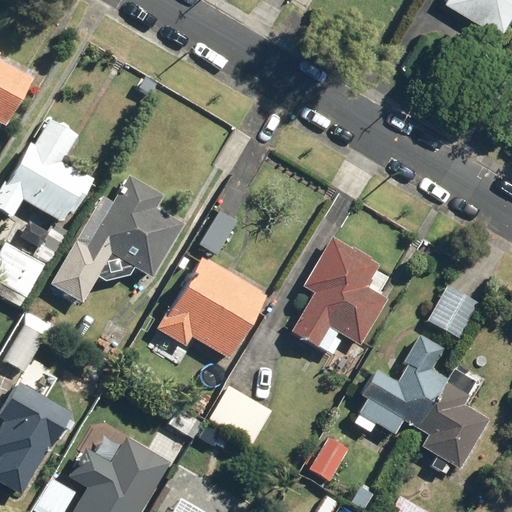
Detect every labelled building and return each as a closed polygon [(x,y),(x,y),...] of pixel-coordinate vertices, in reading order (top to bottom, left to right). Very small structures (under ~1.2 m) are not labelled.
[(511,0),(449,0),(504,30),(511,14),(511,0)] [(0,118),(8,123),(35,76),(0,55),(0,118)] [(64,221),(92,177),(63,159),(78,133),(49,115),(0,193),(0,207),(13,215),(25,197),(64,221)] [(160,203),(166,192),(132,173),(118,199),(102,190),(52,283),(86,301),(113,251),(157,274),(187,218),(160,203)] [(241,220),(221,208),(200,242),(220,254),(241,220)] [(368,284),(381,261),(335,234),(305,287),(314,292),(292,330),(319,345),(332,324),(364,342),(390,297),(368,284)] [(47,260),(8,240),(0,255),(0,294),(22,307),(47,260)] [(232,358),(271,293),(204,253),(160,326),(189,343),(193,335),(232,358)] [(460,336),(477,299),(447,285),(430,323),(460,336)] [(52,325),(29,312),(4,359),(27,372),(52,325)] [(423,446),(466,465),(490,413),(470,404),(483,377),(456,365),(452,376),(436,369),(446,348),(419,336),(399,378),(379,369),(360,394),(367,397),(355,423),(374,431),(377,424),(397,434),(404,417),(431,429),(423,446)] [(0,458),(0,479),(25,493),(54,441),(60,444),(78,411),(19,378),(0,411),(0,414),(6,418),(0,429),(0,453),(2,454),(0,458)] [(351,446),(330,434),(310,467),(331,480),(351,446)] [(136,473),(89,446),(72,475),(88,484),(71,511),(140,511),(171,461),(150,449),(136,473)] [(431,511),(399,493),(388,511),(431,511)] [(212,511),(182,494),(173,510),(165,505),(161,511),(212,511)]
